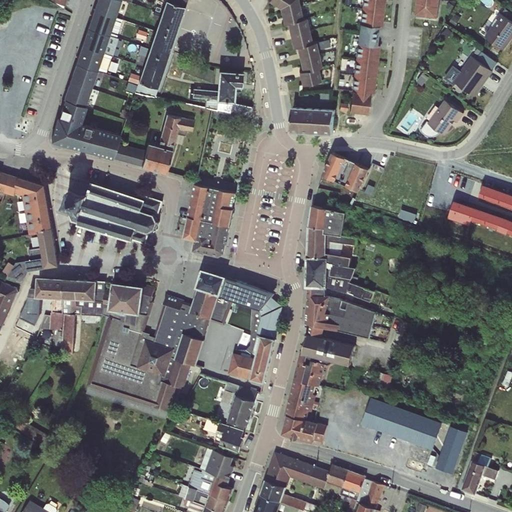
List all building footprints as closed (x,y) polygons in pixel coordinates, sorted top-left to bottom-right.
[(97,0),(96,4),(117,12),(120,0),(97,0)] [(139,81),(158,87),(185,6),(175,3),(166,0),(165,0),(140,75),(139,81)] [(163,10),(165,0),(155,0),(154,6),(163,10)] [(271,0),(280,4),(301,84),(320,80),(322,62),(311,37),(301,12),(298,0),(271,0)] [(342,100),(341,106),(372,110),(374,94),(377,95),(388,0),(362,0),(350,101),(342,100)] [(416,0),(415,16),(439,18),(440,0),(416,0)] [(88,27),(109,34),(115,17),(117,12),(96,4),(88,27)] [(511,14),(500,6),(481,32),(505,49),(511,39),(511,14)] [(16,23),(5,14),(0,19),(0,37),(2,39),(16,23)] [(109,34),(117,37),(123,19),(115,17),(109,34)] [(82,45),(103,52),(109,34),(88,27),(82,45)] [(109,34),(103,52),(112,56),(118,37),(117,37),(109,34)] [(76,63),(97,70),(103,52),(82,45),(76,63)] [(103,52),(97,70),(107,72),(112,56),(103,52)] [(455,81),(474,96),(495,70),(475,54),(463,69),(454,62),(442,77),(452,85),(455,81)] [(186,60),(182,71),(210,81),(214,70),(186,60)] [(70,81),(91,88),(97,70),(76,63),(70,81)] [(217,98),(218,98),(221,99),(233,100),(235,84),(241,84),(242,72),(219,70),(217,90),(217,98)] [(158,87),(139,81),(140,75),(131,73),(128,81),(137,83),(134,91),(155,96),(158,87)] [(65,99),(85,106),(91,88),(70,81),(64,99),(65,99)] [(217,98),(217,90),(193,88),(192,97),(206,99),(205,107),(218,109),(218,98),(217,98)] [(464,111),(446,97),(429,120),(447,133),(464,111)] [(218,98),(218,109),(230,112),(233,101),(221,99),(218,98)] [(85,106),(65,99),(59,118),(58,117),(51,140),(80,148),(80,146),(89,148),(89,151),(113,157),(116,145),(120,134),(81,123),(86,106),(85,106)] [(233,101),(230,112),(252,116),(253,105),(233,101)] [(292,103),(291,131),(334,132),(336,105),(292,103)] [(414,106),(399,126),(412,135),(426,114),(414,106)] [(192,130),(195,120),(165,113),(161,133),(160,137),(174,141),(178,127),(192,130)] [(149,142),(159,144),(160,137),(161,133),(152,131),(149,142)] [(145,153),(142,165),(166,172),(173,148),(159,144),(149,142),(148,142),(145,153)] [(116,145),(113,157),(121,160),(124,147),(116,145)] [(124,147),(121,160),(128,161),(131,149),(124,147)] [(371,165),(332,147),(321,172),(360,189),(371,165)] [(131,149),(128,161),(134,163),(137,151),(131,149)] [(137,151),(134,163),(142,165),(145,153),(137,151)] [(4,172),(0,184),(0,192),(14,197),(16,192),(21,178),(4,172)] [(21,178),(16,192),(23,195),(30,235),(39,233),(53,230),(45,185),(21,178)] [(67,202),(66,206),(71,208),(69,215),(72,221),(79,223),(79,224),(133,240),(133,239),(146,243),(148,234),(150,234),(150,232),(155,230),(156,231),(157,229),(156,228),(158,223),(160,223),(159,220),(158,220),(155,214),(156,213),(155,212),(155,211),(159,212),(163,201),(144,195),(143,198),(92,182),(92,183),(79,179),(75,189),(72,188),(70,192),(71,193),(68,202),(67,202)] [(450,215),(511,234),(511,191),(482,182),(475,202),(456,196),(450,215)] [(195,183),(188,217),(189,217),(229,226),(230,226),(234,209),(233,208),(236,192),(195,183)] [(345,208),(311,202),(308,222),(324,224),(324,229),(342,233),(345,208)] [(403,209),(402,216),(416,219),(418,212),(403,209)] [(229,226),(189,217),(185,237),(196,239),(194,250),(211,254),(219,255),(224,252),(229,226)] [(324,224),(308,222),(307,251),(327,252),(327,257),(350,262),(351,254),(327,250),(327,239),(355,244),(358,237),(342,233),(324,229),(324,224)] [(17,260),(7,276),(22,281),(30,267),(58,264),(53,231),(39,234),(41,256),(17,260)] [(327,252),(307,251),(306,282),(326,282),(371,302),(375,288),(350,279),(356,264),(350,262),(327,257),(327,252)] [(232,298),(238,279),(227,271),(202,264),(196,281),(197,286),(190,301),(163,293),(161,301),(165,303),(153,338),(145,337),(137,364),(161,372),(159,379),(175,384),(185,388),(192,365),(197,366),(206,338),(203,335),(210,318),(224,323),(232,298)] [(98,276),(36,274),(35,291),(28,294),(25,300),(8,338),(23,342),(38,307),(47,309),(46,314),(41,328),(63,326),(63,313),(76,313),(108,314),(111,307),(113,282),(98,280),(98,276)] [(0,326),(19,289),(15,282),(0,276),(0,326)] [(144,281),(114,277),(113,282),(111,307),(142,311),(144,281)] [(326,282),(306,282),(303,321),(310,322),(323,325),(370,337),(377,309),(332,294),(326,291),(326,282)] [(323,325),(310,322),(302,352),(328,358),(352,362),(357,342),(321,332),(323,325)] [(264,379),(275,334),(258,330),(254,354),(234,351),(229,371),(264,379)] [(328,358),(302,352),(281,432),(323,446),(328,424),(313,419),(328,358)] [(255,397),(235,392),(227,419),(247,425),(255,397)] [(444,419),(372,394),(362,422),(434,449),(444,419)] [(245,430),(192,412),(189,422),(217,433),(216,441),(238,449),(245,430)] [(468,431),(449,425),(435,466),(453,472),(468,431)] [(229,478),(238,456),(215,448),(207,469),(229,478)] [(330,470),(275,449),(265,474),(289,482),(291,475),(325,486),(330,470)] [(470,458),(461,485),(477,491),(483,474),(496,479),(500,467),(470,458)] [(224,511),(233,485),(228,484),(229,478),(207,469),(190,464),(180,494),(193,500),(188,509),(196,511),(224,511)] [(332,464),(325,486),(357,498),(366,475),(332,464)] [(289,482),(265,474),(252,511),(299,511),(301,506),(306,508),(307,500),(284,489),(289,482)] [(385,483),(375,479),(369,500),(360,499),(354,511),(382,511),(384,508),(378,505),(385,483)] [(44,506),(30,498),(21,511),(56,511),(60,506),(48,499),(44,506)]
